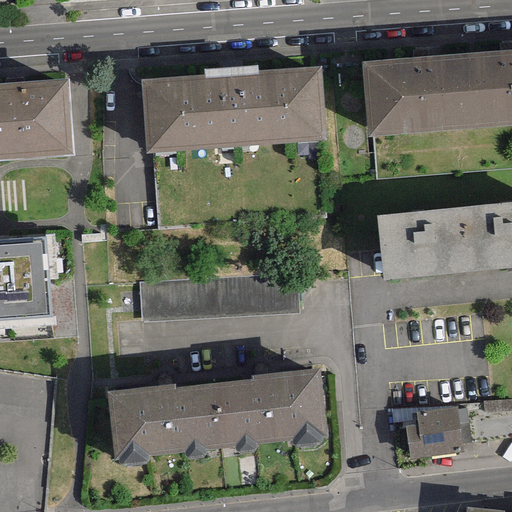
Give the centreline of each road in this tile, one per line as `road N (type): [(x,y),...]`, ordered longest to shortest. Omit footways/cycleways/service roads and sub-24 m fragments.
road 1 (residential): [(0,41),(511,0)]
road 2 (residential): [(511,481),(328,501)]
